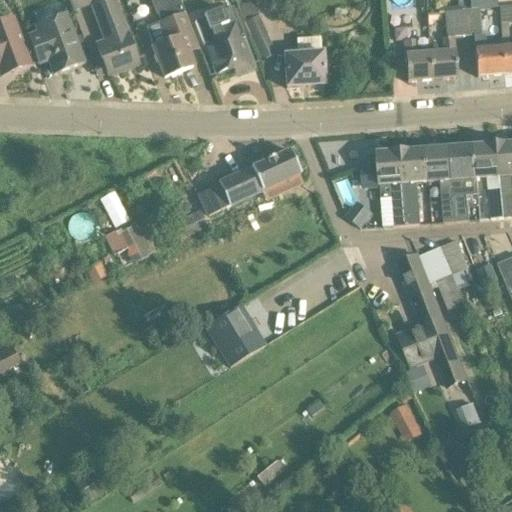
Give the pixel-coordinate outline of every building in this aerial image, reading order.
[(67,0),(73,13),(91,6),(89,0),(67,0)] [(182,44),(193,40),(184,17),(177,0),(153,0),(150,1),(156,18),(158,17),(161,25),(158,27),(165,45),(152,50),(164,80),(192,70),(186,55),(182,44)] [(468,0),(469,2),(458,2),(458,12),(461,12),(479,10),(496,9),(495,0),(468,0)] [(108,43),(96,48),(107,78),(137,67),(113,2),(95,9),(108,43)] [(238,9),(244,25),(243,25),(260,63),(274,57),(251,3),(238,9)] [(511,8),(502,10),(498,10),(499,26),(511,24),(511,8)] [(463,39),(473,38),(480,37),(482,37),(480,12),(461,14),(463,39)] [(461,14),(446,15),(448,40),(453,40),(463,39),(461,14)] [(82,66),(64,18),(36,29),(39,37),(27,41),(36,66),(48,61),(54,76),(82,66)] [(30,68),(11,19),(0,23),(0,78),(0,79),(30,68)] [(221,39),(206,45),(217,76),(232,70),(235,78),(251,71),(233,25),(217,31),(221,39)] [(484,37),(482,37),(473,38),(476,80),(503,77),(501,51),(485,52),(484,37)] [(321,56),(320,57),(319,40),(296,42),(297,58),(283,59),(285,91),(323,89),(321,56)] [(456,81),(453,40),(448,40),(442,40),(444,55),(429,56),(431,83),(456,81)] [(431,83),(429,56),(414,57),(413,43),(404,44),(403,44),(406,85),(431,83)] [(511,49),(501,51),(503,77),(511,76),(511,49)] [(511,220),(511,146),(497,148),(503,221),(511,220)] [(475,182),(477,181),(486,181),(490,222),(503,221),(497,148),(473,150),(475,182)] [(478,197),(477,181),(475,182),(473,150),(449,151),(454,225),(468,224),(465,199),(478,197)] [(439,184),(443,226),(454,225),(449,151),(425,153),(428,185),(439,184)] [(407,229),(419,228),(416,186),(428,185),(425,153),(401,155),(407,229)] [(264,203),(301,186),(298,178),(299,177),(288,154),(218,186),(218,188),(198,196),(208,219),(261,195),(264,203)] [(363,190),(379,188),(391,187),(394,230),(407,229),(401,155),(376,157),(377,170),(362,171),(363,190)] [(370,219),(358,210),(348,223),(360,232),(370,219)] [(206,229),(199,214),(177,223),(184,239),(206,229)] [(156,225),(146,231),(143,226),(121,237),(134,265),(157,254),(154,248),(165,242),(156,225)] [(440,250),(452,278),(468,271),(456,243),(440,250)] [(440,250),(419,259),(433,292),(438,290),(451,323),(468,315),(452,278),(440,250)] [(433,292),(419,259),(398,267),(410,299),(408,300),(419,328),(395,337),(409,372),(433,362),(445,393),(470,382),(433,292)] [(511,260),(497,267),(511,299),(511,260)] [(86,272),(93,287),(108,279),(101,265),(86,272)] [(490,266),(475,272),(482,288),(497,282),(490,266)] [(240,308),(238,309),(205,329),(229,370),(264,348),(240,308)] [(0,354),(0,375),(19,365),(11,349),(0,354)] [(411,387),(415,395),(431,388),(422,368),(406,375),(411,387)] [(403,405),(411,401),(407,394),(399,398),(403,405)] [(464,409),(471,429),(480,425),(472,406),(464,409)] [(417,433),(405,411),(393,417),(405,439),(417,433)] [(72,484),(86,506),(122,483),(107,461),(72,484)] [(257,480),(258,481),(265,489),(284,473),(276,464),(257,480)] [(133,506),(160,488),(150,473),(123,491),(133,506)] [(319,474),(310,481),(317,490),(326,483),(319,474)]
